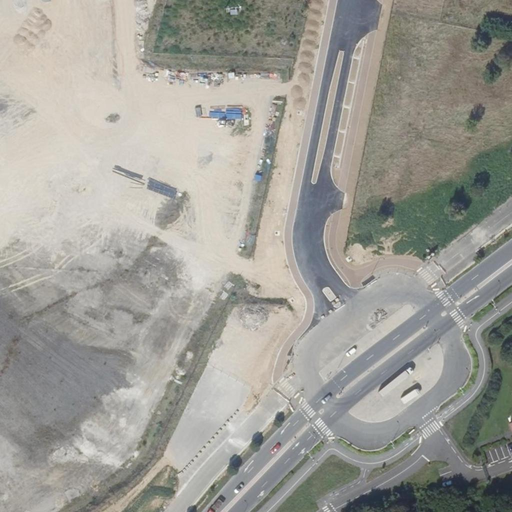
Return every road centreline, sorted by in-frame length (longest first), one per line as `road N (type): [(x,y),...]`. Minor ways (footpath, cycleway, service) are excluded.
road 1 (unclassified): [(429,312),(405,284),(389,283),(310,341),(301,356),(321,397)]
road 2 (secondary): [(321,397),(212,511)]
road 3 (secondary): [(237,511),(334,413)]
road 4 (secondary): [(429,312),(321,397)]
road 5 (secondary): [(334,413),(441,328)]
road 6 (unclassified): [(436,436),(412,464),(330,511)]
road 7 (unknown): [(0,284),(106,346)]
